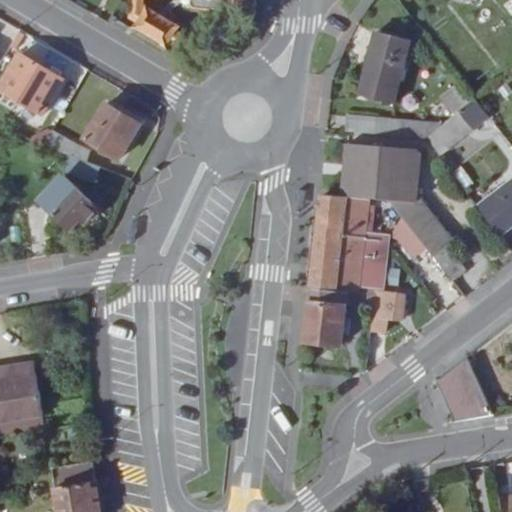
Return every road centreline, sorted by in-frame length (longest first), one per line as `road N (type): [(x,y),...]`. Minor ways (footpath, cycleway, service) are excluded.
road 1 (residential): [(242,511),(275,275),(275,151)]
road 2 (tertiary): [(168,511),(150,270)]
road 3 (residential): [(206,104),(27,0)]
road 4 (residential): [(511,293),(358,414)]
road 5 (residential): [(0,288),(150,270)]
road 6 (tertiary): [(150,270),(212,144)]
